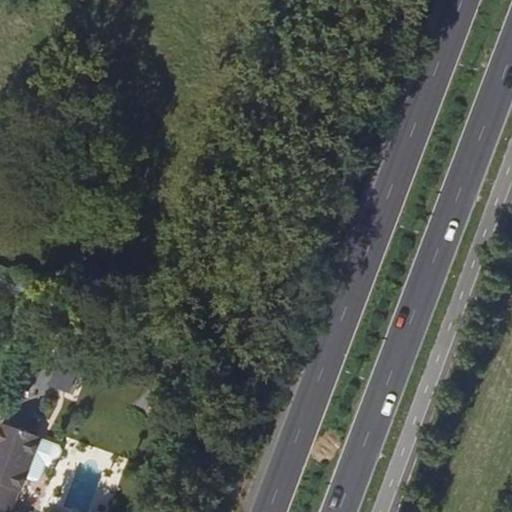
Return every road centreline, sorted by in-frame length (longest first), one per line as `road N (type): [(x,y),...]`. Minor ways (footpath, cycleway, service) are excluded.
road 1 (primary): [(461,0),(268,511)]
road 2 (primary): [(342,511),(511,60)]
